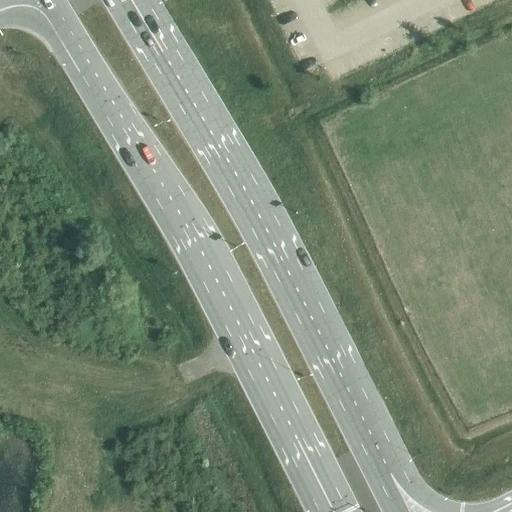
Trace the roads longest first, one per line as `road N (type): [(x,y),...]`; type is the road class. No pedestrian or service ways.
road 1 (secondary): [(45,0),(192,236),(333,511)]
road 2 (secondary): [(408,511),(252,202),(127,0)]
